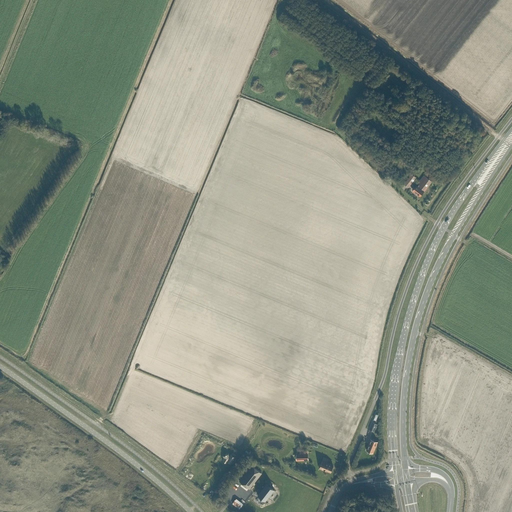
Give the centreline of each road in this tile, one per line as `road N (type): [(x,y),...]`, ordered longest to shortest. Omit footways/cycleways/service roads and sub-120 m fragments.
road 1 (secondary): [(511,132),(442,229),(415,292),(393,389),(394,472)]
road 2 (secondary): [(405,471),(403,390),(425,292),(511,145)]
road 3 (tertiary): [(190,511),(0,366)]
road 4 (track): [(323,0),(503,142)]
